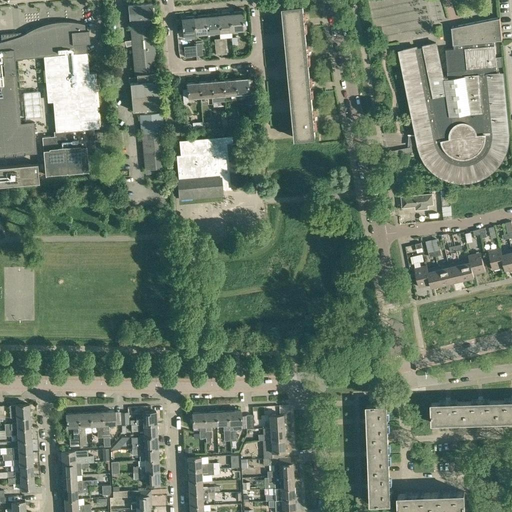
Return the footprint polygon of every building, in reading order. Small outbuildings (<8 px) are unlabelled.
[(130,97),(131,110),(159,108),(158,95),(157,79),(155,80),(154,73),(156,73),(152,17),(151,3),(127,5),(128,20),(129,20),(134,75),(136,74),(136,81),(129,82),(130,97)] [(283,7),(283,14),(295,138),(315,136),(313,119),(310,87),(307,53),(304,21),(303,5),(283,7)] [(241,10),(229,12),(231,30),(242,29),(241,10)] [(229,12),(217,13),(219,31),(231,30),(229,12)] [(217,13),(205,14),(207,32),(219,31),(217,13)] [(205,14),(193,15),(195,33),(207,32),(205,14)] [(195,33),(193,15),(180,16),(182,35),(195,33)] [(502,40),(499,17),(456,26),(452,26),(451,26),(451,27),(452,30),(454,48),(445,49),(448,77),(444,78),(437,42),(420,46),(403,49),(420,134),(409,134),(408,139),(408,146),(422,143),(422,145),(423,148),(425,153),(428,159),(430,162),(435,167),(441,172),(444,173),(451,176),(459,177),(461,178),(469,177),(477,175),(479,174),(486,171),(492,166),(494,164),(499,158),(502,151),(503,148),(505,141),(505,133),(499,72),(497,73),(497,67),(505,66),(504,56),(496,57),(494,45),(494,41),(502,40)] [(0,155),(36,152),(34,121),(20,122),(15,58),(44,56),(47,95),(52,95),(56,135),(42,136),(43,149),(45,174),(88,171),(87,154),(95,154),(94,139),(97,139),(96,132),(94,132),(93,128),(99,127),(98,124),(94,74),(94,72),(93,72),(89,73),(86,42),(89,42),(88,30),(85,30),(85,24),(79,22),(73,21),(66,21),(60,21),(54,22),(48,23),(42,25),(36,27),(30,30),(25,33),(21,35),(21,32),(11,33),(1,33),(1,41),(0,41),(0,155)] [(247,78),(235,79),(236,93),(247,92),(247,98),(255,97),(253,77),(247,78)] [(235,79),(223,80),(224,94),(236,93),(235,79)] [(211,81),(212,95),(213,101),(225,100),(224,94),(223,80),(220,80),(211,81)] [(211,81),(199,82),(200,96),(212,95),(211,81)] [(187,83),(187,89),(182,89),(184,104),(189,104),(188,97),(200,96),(199,82),(187,83)] [(23,92),(25,118),(41,116),(39,91),(23,92)] [(217,102),(218,109),(228,107),(227,101),(217,102)] [(139,114),(144,169),(167,167),(162,112),(160,112),(139,114)] [(204,129),(203,121),(192,122),(193,130),(204,129)] [(181,154),(177,154),(178,169),(179,178),(179,179),(177,179),(179,198),(223,194),(222,187),(246,185),(244,169),(243,150),(242,141),(233,142),(232,135),(213,137),(179,140),(180,148),(181,154)] [(411,151),(410,146),(387,151),(388,156),(411,151)] [(36,163),(0,165),(0,184),(38,181),(36,163)] [(442,215),(440,191),(395,195),(400,225),(432,221),(432,217),(442,215)] [(442,206),(443,215),(451,215),(450,205),(448,205),(447,205),(442,206)] [(452,232),(452,233),(456,250),(462,249),(459,233),(453,234),(452,232)] [(456,250),(452,233),(446,233),(450,251),(456,250)] [(438,238),(432,239),(435,255),(441,253),(438,238)] [(426,240),(429,256),(435,255),(432,239),(426,240)] [(502,251),(501,247),(488,250),(493,269),(505,266),(505,269),(506,269),(502,251)] [(511,248),(502,251),(506,269),(511,267),(511,248)] [(468,255),(469,259),(474,277),(474,276),(473,274),(485,271),(481,252),(468,255)] [(469,259),(459,261),(463,279),(474,277),(469,259)] [(455,262),(449,264),(453,282),(463,279),(459,261),(455,262)] [(449,264),(438,266),(442,284),(453,282),(449,264)] [(432,286),(428,269),(427,265),(415,268),(419,286),(431,284),(431,287),(432,286)] [(438,266),(428,269),(432,286),(442,284),(438,266)] [(511,399),(496,400),(497,420),(511,419),(511,399)] [(478,400),(463,401),(464,421),(497,420),(496,400),(483,400),(478,400)] [(446,402),(431,402),(431,422),(464,421),(463,401),(451,401),(446,402)] [(30,405),(17,406),(17,404),(9,405),(10,417),(18,416),(18,418),(31,417),(30,405)] [(367,424),(368,437),(388,437),(387,404),(366,404),(367,419),(367,421),(367,424)] [(115,411),(103,412),(105,446),(109,445),(109,436),(109,429),(108,425),(116,424),(115,411)] [(229,411),(217,412),(217,424),(223,424),(223,440),(230,440),(229,411)] [(241,411),(229,411),(230,440),(236,440),(236,436),(235,436),(235,428),(242,428),(241,423),(241,411)] [(103,412),(92,413),(92,425),(96,425),(97,430),(97,435),(97,437),(103,437),(103,439),(100,439),(100,446),(105,446),(103,412)] [(143,412),(144,425),(157,424),(157,412),(143,412)] [(217,412),(205,413),(205,425),(217,424),(217,412)] [(68,427),(73,426),(73,433),(74,438),(69,438),(70,445),(81,445),(80,413),(68,414),(68,427)] [(92,413),(80,413),(81,445),(86,444),(85,426),(92,425),(92,413)] [(193,426),(199,425),(199,438),(206,437),(205,430),(205,425),(205,413),(193,413),(193,426)] [(246,428),(254,427),(253,414),(245,415),(246,428)] [(270,415),(270,427),(284,427),(283,415),(270,415)] [(4,423),(5,430),(12,430),(12,429),(18,429),(32,429),(31,417),(18,418),(18,422),(10,423),(4,423)] [(144,425),(144,435),(145,437),(158,436),(157,424),(144,425)] [(270,427),(271,439),(285,439),(284,427),(270,427)] [(32,429),(18,429),(19,441),(32,441),(32,429)] [(132,442),(132,450),(159,448),(158,436),(145,437),(144,435),(138,436),(138,442),(132,442)] [(369,457),(369,470),(389,469),(388,437),(368,437),(368,451),(368,453),(369,457)] [(285,439),(271,439),(272,457),(285,456),(285,439)] [(2,453),(3,455),(33,453),(32,441),(19,441),(19,446),(13,447),(6,447),(6,453),(2,453)] [(159,448),(132,450),(132,454),(139,454),(139,460),(146,460),(146,461),(159,460),(159,448)] [(63,452),(63,464),(87,462),(94,461),(93,455),(88,455),(87,450),(76,451),(63,452)] [(33,453),(3,455),(3,459),(7,459),(14,459),(20,458),(20,465),(34,465),(33,453)] [(188,457),(189,469),(213,467),(213,462),(206,462),(202,462),(202,456),(188,457)] [(267,471),(268,476),(293,475),(292,462),(286,463),(285,456),(272,457),(263,457),(263,464),(272,464),(273,470),(267,471)] [(133,466),(133,474),(160,473),(159,460),(146,461),(146,466),(140,466),(133,466)] [(87,462),(63,464),(64,476),(77,475),(77,474),(82,474),(81,468),(88,468),(87,462)] [(21,470),(7,471),(2,471),(3,477),(8,477),(8,478),(35,477),(34,465),(20,465),(21,470)] [(213,467),(189,469),(189,481),(203,480),(203,474),(206,474),(213,474),(213,467)] [(371,503),(391,502),(390,494),(389,469),(369,470),(370,484),(370,486),(370,488),(371,503)] [(160,473),(133,474),(133,478),(140,478),(147,477),(147,485),(161,485),(160,473)] [(77,475),(64,476),(65,488),(89,486),(97,485),(97,479),(81,480),(78,480),(77,475)] [(293,475),(268,476),(268,482),(273,481),(274,488),(294,487),(293,475)] [(35,477),(8,478),(8,483),(21,482),(22,489),(35,488),(35,477)] [(203,480),(189,481),(190,493),(214,492),(214,486),(207,486),(203,487),(203,480)] [(110,492),(110,484),(101,485),(102,495),(103,494),(109,494),(110,492)] [(89,486),(65,488),(65,500),(79,499),(78,492),(82,492),(89,492),(89,486)] [(268,500),(268,501),(294,499),(294,487),(274,488),(274,494),(265,494),(265,500),(268,500)] [(440,511),(465,511),(464,491),(431,492),(432,511),(440,511)] [(214,492),(190,493),(190,505),(204,504),(204,498),(214,498),(214,492)] [(432,511),(431,492),(398,494),(399,511),(432,511)] [(150,507),(150,495),(136,496),(137,501),(130,502),(131,508),(137,508),(150,507)] [(79,499),(65,500),(66,511),(90,510),(90,504),(82,504),(83,508),(79,508),(79,499)] [(294,511),(294,499),(268,501),(268,506),(275,506),(275,511),(294,511)] [(5,508),(5,511),(26,511),(26,501),(12,502),(13,507),(5,508)]
